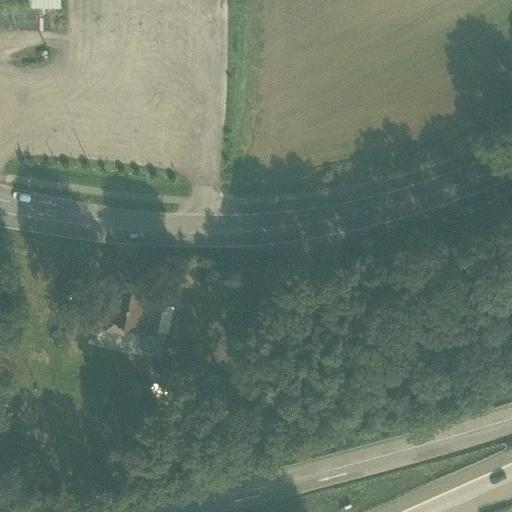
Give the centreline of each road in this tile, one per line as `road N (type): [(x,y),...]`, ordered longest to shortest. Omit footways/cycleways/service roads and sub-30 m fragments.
road 1 (secondary): [(511,160),(372,210),(278,227),(155,229),(0,208)]
road 2 (motorway): [(511,425),(190,511)]
